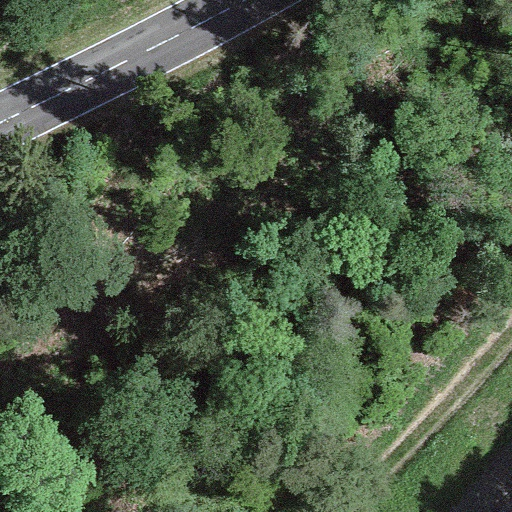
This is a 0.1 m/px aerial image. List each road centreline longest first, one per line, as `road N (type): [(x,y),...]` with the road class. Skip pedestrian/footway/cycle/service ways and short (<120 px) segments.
road 1 (primary): [(249,0),(0,127)]
road 2 (track): [(511,320),(338,511)]
